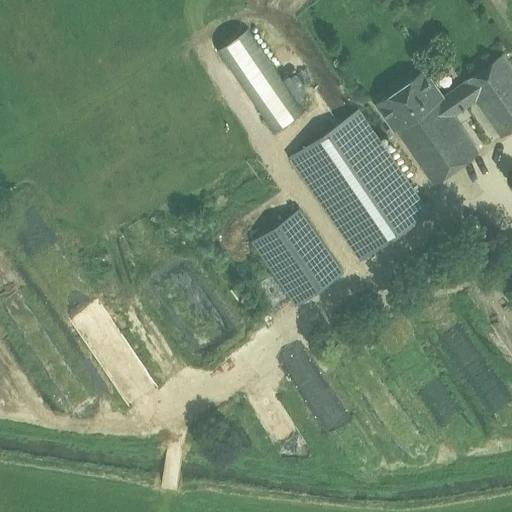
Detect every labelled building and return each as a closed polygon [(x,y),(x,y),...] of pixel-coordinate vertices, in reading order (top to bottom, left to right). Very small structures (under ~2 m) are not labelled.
[(511,69),(502,55),(463,81),(467,87),(475,99),(500,136),(511,127),(511,69)] [(425,70),(376,103),(432,182),(477,152),(452,115),(475,99),(467,87),(446,101),(425,70)] [(429,213),(358,109),(290,156),(361,260),(429,213)] [(343,272),(299,209),(249,240),(296,305),(343,272)] [(88,300),(65,319),(89,347),(112,329),(88,300)] [(511,309),(496,321),(511,343),(511,309)] [(0,356),(2,360),(23,345),(5,320),(0,323),(0,356)] [(123,342),(91,358),(98,372),(108,367),(121,392),(142,381),(123,342)]
